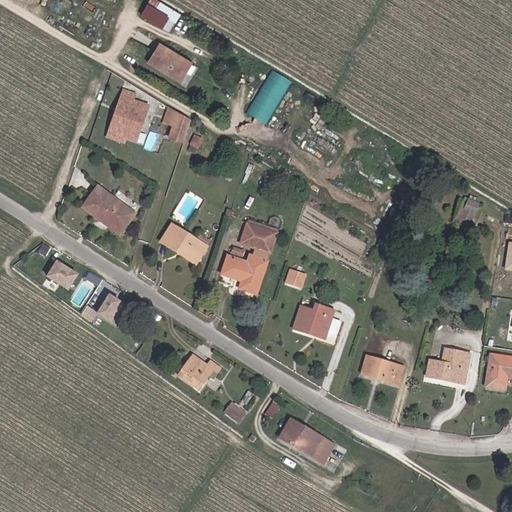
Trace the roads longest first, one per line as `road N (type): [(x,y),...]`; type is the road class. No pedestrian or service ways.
road 1 (unclassified): [(0,200),(360,428),(426,448),(511,448)]
road 2 (unknown): [(50,232),(54,196),(101,82)]
road 3 (track): [(360,428),(488,511)]
